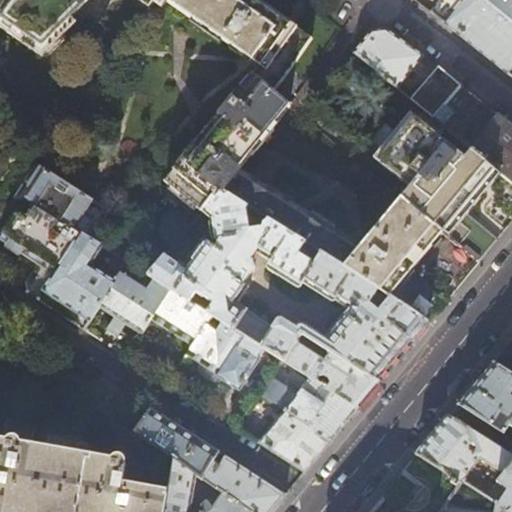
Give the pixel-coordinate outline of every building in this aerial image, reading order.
[(165,3),(166,0),(13,0),(1,18),(42,47),(88,0),(147,0),(160,9),(165,3)] [(166,0),(165,3),(257,68),(165,184),(203,214),(203,213),(221,192),(243,205),(269,221),(427,323),(437,311),(448,298),(458,286),(468,274),(478,261),(400,197),(360,246),(237,170),(288,106),(269,92),(306,39),(251,0),(166,0)] [(511,22),(484,0),(440,0),(430,13),(511,78),(511,22)] [(511,0),(484,0),(511,22),(511,0)] [(353,53),(397,89),(423,57),(386,30),(371,32),(353,53)] [(411,100),(443,127),(472,95),(438,67),(411,100)] [(511,128),(472,95),(443,127),(471,150),(495,170),(511,184),(511,128)] [(490,247),(498,238),(462,209),(483,184),(495,170),(471,150),(465,159),(414,117),(378,162),(407,188),(400,197),(478,261),(490,247)] [(31,197),(30,198),(39,204),(93,239),(102,225),(86,215),(95,202),(36,166),(20,191),(31,197)] [(250,229),(243,205),(221,192),(203,213),(215,221),(211,226),(213,240),(219,245),(222,245),(216,251),(207,244),(184,270),(167,257),(152,277),(156,279),(172,290),(214,316),(264,348),(284,362),(297,341),(303,333),(302,331),(287,321),(286,323),(283,322),(281,323),(279,323),(276,328),(237,303),(246,289),(241,285),(251,269),(251,261),(248,259),(254,250),(272,261),(268,268),(268,270),(269,272),(296,288),(299,288),(303,283),(333,302),(337,300),(347,306),(349,309),(346,313),(345,312),(319,344),(330,352),(378,383),(386,373),(394,363),(403,353),(411,343),(419,333),(427,323),(269,221),(262,226),(250,229)] [(117,281),(93,265),(105,247),(93,239),(39,204),(28,220),(19,213),(1,239),(31,259),(56,276),(46,291),(71,307),(91,320),(101,305),(117,281)] [(124,273),(117,281),(101,305),(118,316),(110,329),(116,333),(120,335),(127,323),(143,333),(152,319),(172,290),(156,279),(149,289),(124,273)] [(194,346),(214,316),(172,290),(152,319),(172,331),(194,346)] [(214,316),(194,346),(189,354),(220,375),(219,376),(226,380),(239,388),(258,360),(257,359),(264,348),(214,316)] [(325,359),(297,341),(284,362),(309,378),(353,412),(364,400),(371,391),(378,383),(330,352),(325,359)] [(466,394),(457,404),(511,439),(511,375),(492,363),(483,373),(475,383),(466,394)] [(342,426),(353,412),(309,378),(297,394),(274,375),(262,390),(286,409),(329,442),(342,426)] [(453,409),(447,417),(511,457),(511,463),(505,473),(498,481),(509,489),(500,505),(511,511),(511,439),(457,404),(453,409)] [(137,432),(174,458),(197,474),(201,477),(212,461),(219,452),(194,436),(152,409),(137,432)] [(321,452),(329,442),(286,409),(260,441),(274,452),(303,475),(318,456),(321,452)] [(425,444),(416,454),(461,482),(462,481),(480,457),(505,473),(511,463),(511,457),(447,417),(433,433),(425,444)] [(0,511),(164,511),(168,491),(138,485),(140,472),(139,467),(136,465),(126,463),(126,461),(124,458),(120,456),(115,456),(112,459),(75,452),(32,445),(35,424),(33,424),(33,427),(27,426),(27,424),(10,420),(6,421),(5,423),(2,439),(0,439),(0,511)] [(461,482),(416,454),(403,470),(445,505),(461,482)] [(190,511),(197,474),(174,458),(168,491),(164,511),(271,511),(286,496),(254,475),(225,457),(219,465),(212,461),(201,477),(223,493),(213,508),(207,511),(190,511)] [(495,511),(497,503),(462,481),(461,482),(445,505),(440,511),(495,511)] [(511,511),(500,505),(497,503),(495,511),(511,511)]
